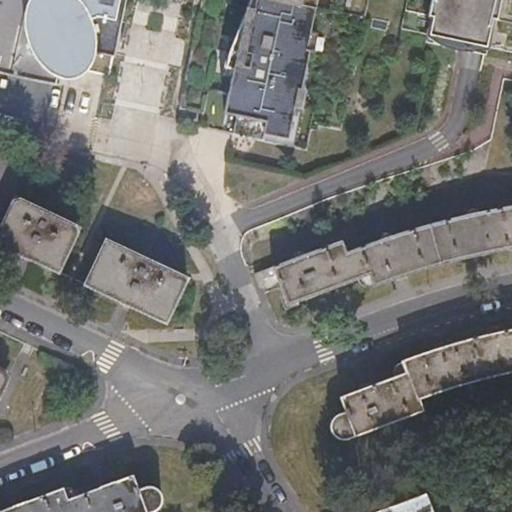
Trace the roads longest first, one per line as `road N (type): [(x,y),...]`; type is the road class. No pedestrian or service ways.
road 1 (residential): [(185,394),(418,310),(511,288)]
road 2 (residential): [(185,394),(0,299)]
road 3 (residential): [(0,465),(185,394)]
road 4 (residential): [(279,511),(213,413),(185,394)]
